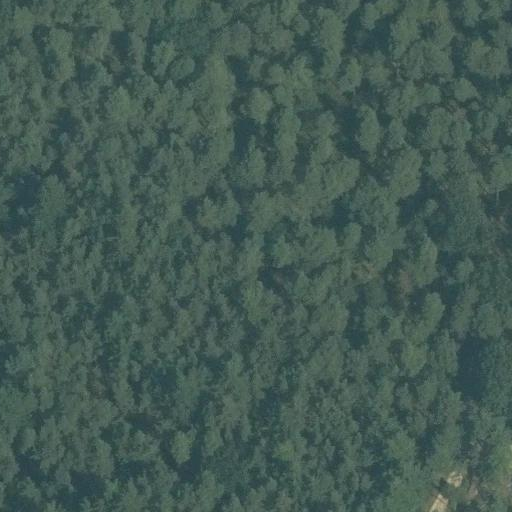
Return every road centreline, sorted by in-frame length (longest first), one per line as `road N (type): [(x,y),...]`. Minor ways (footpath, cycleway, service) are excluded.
road 1 (track): [(0,67),(442,496)]
road 2 (track): [(444,493),(511,379)]
